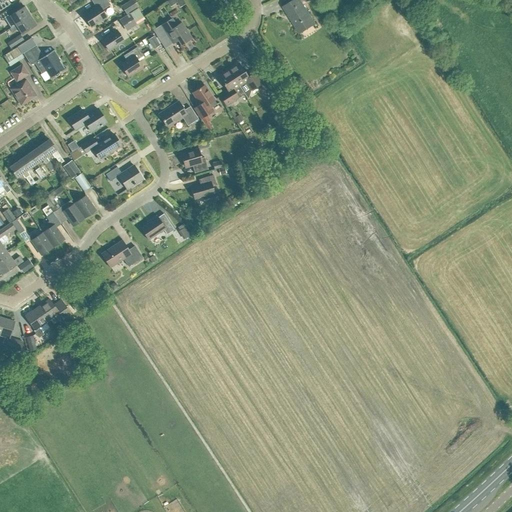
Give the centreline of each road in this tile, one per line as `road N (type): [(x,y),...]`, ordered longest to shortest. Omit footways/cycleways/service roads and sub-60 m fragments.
road 1 (residential): [(0,299),(11,302),(77,255),(96,230),(162,181),(162,154),(131,107)]
road 2 (residential): [(131,107),(247,34),(253,0)]
